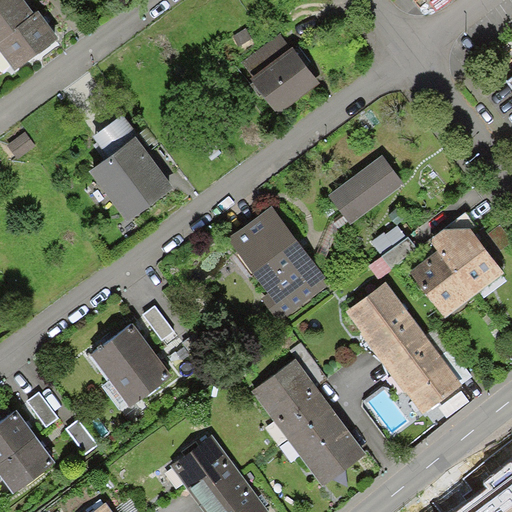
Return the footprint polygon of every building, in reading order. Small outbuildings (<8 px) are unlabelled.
[(0,44),(36,16),(23,0),(7,0),(0,6),(0,44)] [(59,37),(40,13),(36,16),(0,44),(0,47),(17,69),(59,37)] [(279,113),(320,84),(294,47),(253,76),(279,113)] [(111,158),(93,171),(130,222),(175,191),(122,119),(96,138),(111,158)] [(23,138),(8,149),(16,162),(32,151),(23,138)] [(404,183),(383,156),(330,197),(351,224),(404,183)] [(330,282),(274,207),(231,238),(288,313),(330,282)] [(410,269),(448,318),(506,273),(460,214),(429,238),(437,248),(410,269)] [(428,331),(392,282),(348,314),(385,363),(428,331)] [(174,329),(156,305),(144,314),(162,338),(174,329)] [(153,349),(134,321),(92,351),(111,378),(153,349)] [(220,350),(202,327),(190,336),(209,360),(220,350)] [(428,331),(385,363),(421,411),(464,379),(428,331)] [(171,374),(153,349),(111,378),(130,404),(171,374)] [(333,407),(296,358),(253,390),(290,439),(333,407)] [(58,417),(40,393),(28,402),(46,426),(58,417)] [(333,407),(290,439),(326,487),(369,455),(333,407)] [(0,462),(36,437),(17,409),(0,421),(0,462)] [(97,444),(79,421),(67,430),(85,453),(97,444)] [(244,470),(214,429),(169,462),(199,503),(244,470)] [(55,462),(36,437),(0,462),(0,473),(13,492),(55,462)] [(274,511),(244,470),(199,503),(206,511),(274,511)]
